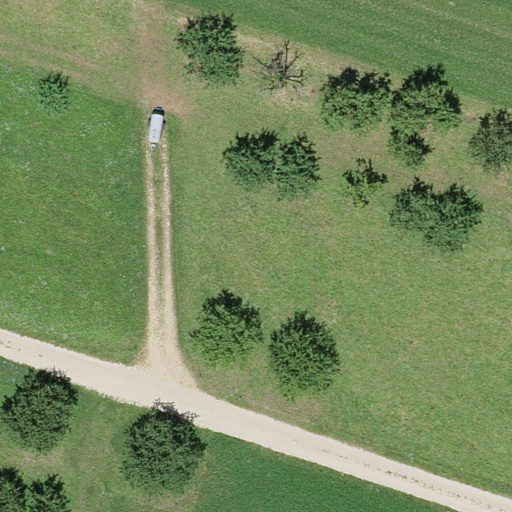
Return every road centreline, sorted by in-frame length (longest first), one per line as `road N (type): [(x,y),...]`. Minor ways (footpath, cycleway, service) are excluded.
road 1 (track): [(0,345),(492,511)]
road 2 (track): [(150,394),(144,75)]
